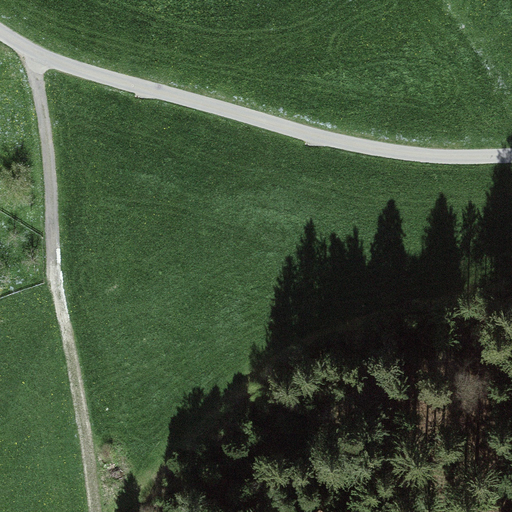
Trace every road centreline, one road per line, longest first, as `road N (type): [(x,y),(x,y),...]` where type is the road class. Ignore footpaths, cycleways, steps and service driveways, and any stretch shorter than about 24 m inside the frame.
road 1 (unclassified): [(0,31),(61,64),(341,141),(427,155),(511,154)]
road 2 (track): [(33,52),(91,511)]
